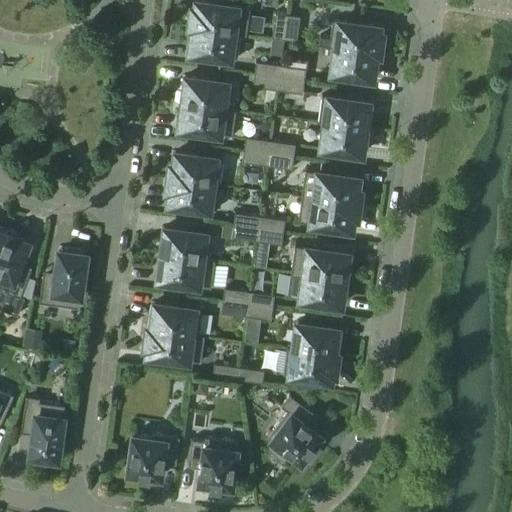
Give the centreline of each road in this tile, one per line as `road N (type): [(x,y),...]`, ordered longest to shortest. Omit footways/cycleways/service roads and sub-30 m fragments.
road 1 (residential): [(434,3),(380,409),(358,470),(316,511)]
road 2 (residential): [(113,206),(70,511)]
road 3 (residential): [(143,0),(113,206)]
